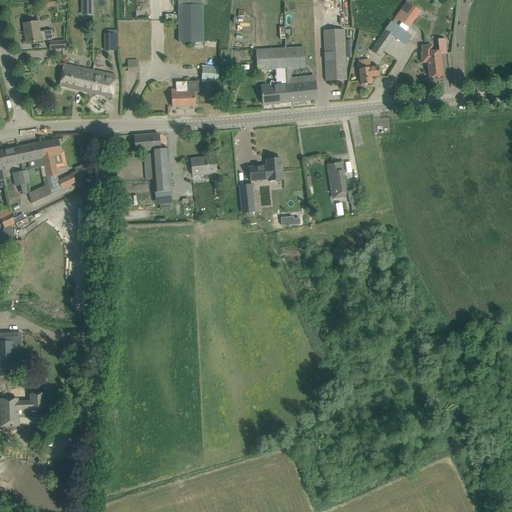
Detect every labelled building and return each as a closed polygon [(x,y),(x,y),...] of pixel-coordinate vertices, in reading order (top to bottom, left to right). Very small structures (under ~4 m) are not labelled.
[(415,8),(412,6),(407,2),(395,17),(409,28),(420,12),(415,8)] [(203,5),(177,6),(178,43),(204,42),(203,5)] [(27,44),(36,42),(53,40),(51,30),(39,32),(38,22),(24,24),(27,44)] [(391,22),(381,37),(372,51),(380,56),(394,36),(405,44),(411,36),(391,22)] [(105,51),(116,51),(117,51),(117,34),(116,34),(116,30),(107,30),(107,34),(105,35),(105,51)] [(326,81),(346,80),(344,32),(324,33),(326,81)] [(446,54),(445,44),(445,39),(438,40),(438,45),(423,47),(424,53),(421,53),(422,63),(428,63),(429,78),(442,77),(440,55),(446,54)] [(50,50),(65,49),(65,41),(50,43),(50,50)] [(286,69),(305,68),(304,48),(283,49),(286,69)] [(287,85),(286,69),(283,49),(254,51),(256,72),(275,70),(276,83),(271,81),(269,85),(261,86),(261,88),(263,104),(289,102),(287,85)] [(138,60),(128,61),(128,73),(139,72),(138,60)] [(369,60),(358,61),(360,75),(361,85),(372,84),(371,77),(380,76),(378,66),(370,67),(369,60)] [(92,77),(93,70),(64,64),(59,86),(89,93),(92,77)] [(217,83),(218,67),(202,66),(201,82),(207,82),(203,88),(205,94),(211,94),(214,89),(211,82),(217,83)] [(110,98),(115,76),(93,70),(92,77),(89,93),(110,98)] [(199,83),(198,83),(198,81),(175,82),(176,90),(171,90),(172,107),(195,106),(195,93),(199,93),(199,83)] [(315,99),(314,89),(313,82),(287,85),(289,102),(315,99)] [(172,191),(169,159),(168,149),(160,150),(159,134),(135,136),(136,152),(150,151),(151,155),(144,155),(146,180),(153,180),(154,192),(172,191)] [(58,139),(40,143),(43,159),(45,166),(45,167),(47,177),(49,186),(51,195),(66,187),(75,183),(71,175),(59,181),(57,176),(55,166),(63,164),(61,157),(61,153),(58,139)] [(40,143),(18,148),(21,164),(28,162),(43,159),(40,143)] [(18,148),(0,151),(0,155),(3,171),(5,170),(5,167),(21,164),(18,148)] [(192,175),(217,173),(216,157),(191,160),(192,175)] [(267,167),(249,168),(250,181),(268,179),(269,181),(282,180),(280,159),(266,160),(267,167)] [(346,197),(342,173),(341,163),(328,165),(333,199),(346,197)] [(26,184),(23,172),(23,171),(12,174),(15,187),(19,187),(21,195),(28,194),(25,184),(26,184)] [(250,185),(238,186),(241,213),(253,212),(250,185)] [(41,188),(29,194),(32,204),(44,198),(41,188)] [(357,191),(348,192),(350,203),(359,202),(357,191)] [(8,215),(0,219),(4,228),(14,223),(12,213),(11,208),(11,207),(6,209),(8,215)] [(290,219),(274,220),(275,228),(290,227),(290,219)] [(13,253),(24,253),(24,243),(14,242),(13,253)] [(70,249),(67,264),(73,265),(75,250),(70,249)] [(0,376),(14,375),(14,371),(21,371),(20,342),(12,342),(12,333),(0,333),(0,376)] [(18,402),(18,410),(31,410),(31,411),(44,410),(43,394),(31,394),(31,402),(18,402)] [(13,399),(0,400),(1,418),(1,427),(11,426),(11,427),(13,427),(13,426),(18,426),(18,410),(18,402),(17,399),(13,399)]
